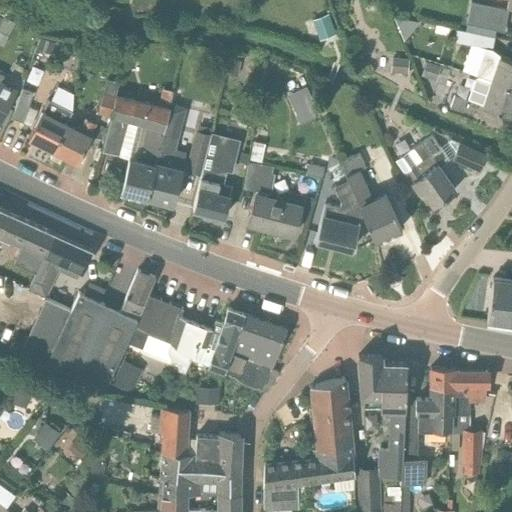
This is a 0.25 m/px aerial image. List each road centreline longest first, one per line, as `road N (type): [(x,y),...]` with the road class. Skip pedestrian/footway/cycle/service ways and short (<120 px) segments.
road 1 (tertiary): [(336,310),(209,270),(0,176)]
road 2 (residential): [(249,511),(261,412),(336,310)]
road 3 (unclassified): [(420,330),(511,192)]
